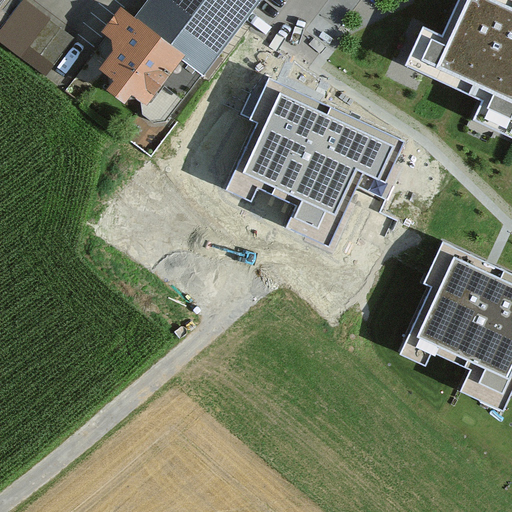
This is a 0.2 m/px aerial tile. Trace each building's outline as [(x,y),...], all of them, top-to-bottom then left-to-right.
[(76,39),(21,0),(0,0),(0,26),(4,29),(0,34),(0,38),(50,74),(76,39)] [(245,23),(263,0),(151,0),(134,23),(204,80),(245,23)] [(511,8),(498,2),(494,0),(481,0),(459,48),(440,39),(429,64),(503,98),(491,124),(511,133),(511,8)] [(204,80),(134,23),(121,12),(102,37),(111,44),(113,57),(99,76),(114,89),(107,98),(125,113),(133,103),(164,126),(204,80)] [(317,100),(269,79),(250,120),(257,123),(227,190),(252,202),(258,188),(300,207),(289,230),(332,249),(366,175),(386,184),(406,141),(317,100)] [(511,271),(492,262),(443,239),(424,282),(432,286),(401,354),(427,366),(433,353),(471,370),(461,392),(504,412),(511,394),(511,271)]
